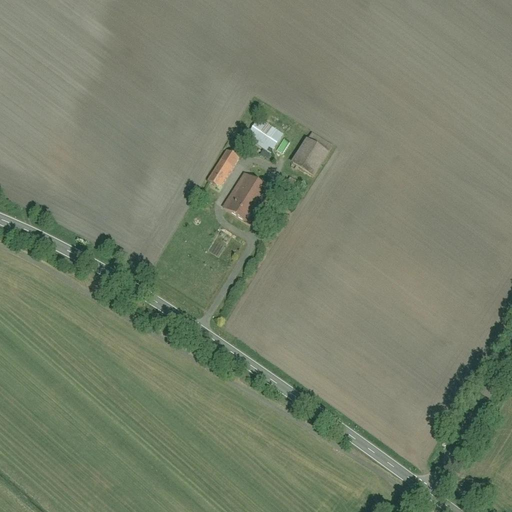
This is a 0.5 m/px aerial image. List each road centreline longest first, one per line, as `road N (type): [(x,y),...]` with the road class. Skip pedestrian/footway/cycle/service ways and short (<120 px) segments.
road 1 (secondary): [(0,220),(134,287),(424,490)]
road 2 (unclassified): [(511,356),(424,490)]
